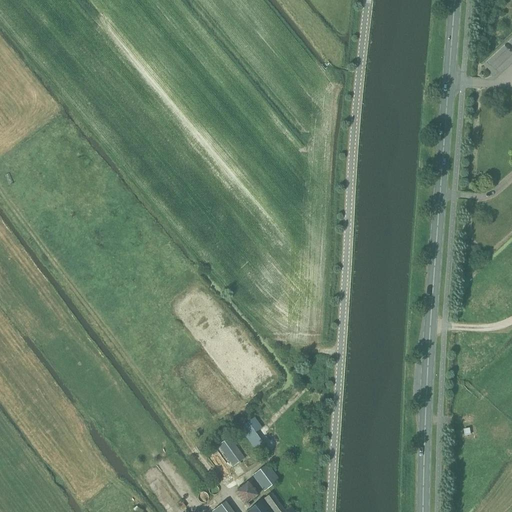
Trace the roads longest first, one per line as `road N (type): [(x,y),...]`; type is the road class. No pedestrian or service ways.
road 1 (unclassified): [(329,511),(367,0)]
road 2 (secondary): [(423,511),(456,0)]
